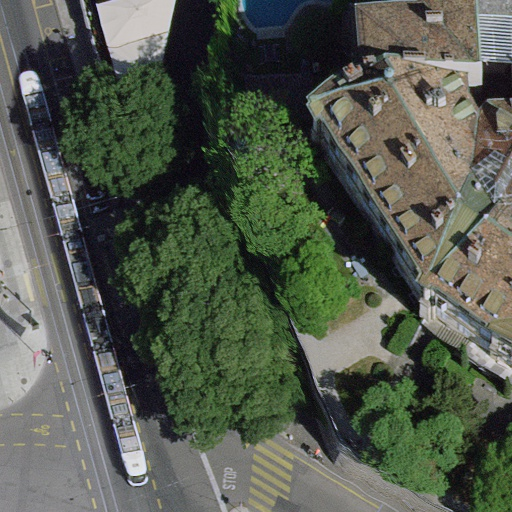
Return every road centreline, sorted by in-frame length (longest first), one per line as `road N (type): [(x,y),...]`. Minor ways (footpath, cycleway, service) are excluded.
road 1 (residential): [(124,425),(7,0)]
road 2 (residential): [(124,425),(202,0)]
road 3 (residential): [(324,511),(274,480),(235,470),(176,480),(146,506)]
road 4 (tertiary): [(146,506),(0,477)]
